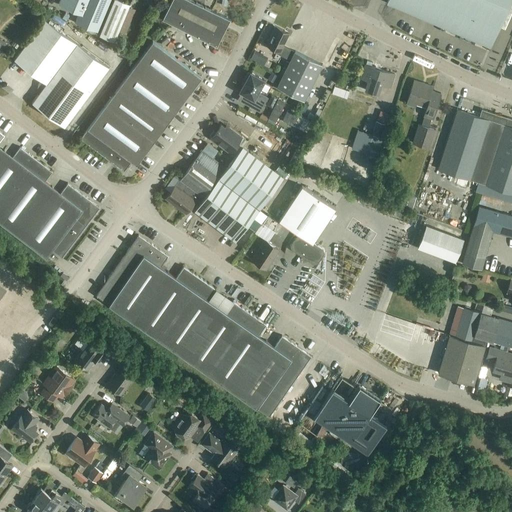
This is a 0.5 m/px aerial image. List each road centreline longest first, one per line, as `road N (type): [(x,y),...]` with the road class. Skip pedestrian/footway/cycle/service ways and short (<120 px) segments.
road 1 (unclassified): [(131,204),(400,384),(511,413)]
road 2 (unclassified): [(131,204),(205,107),(263,0)]
road 3 (unclassified): [(511,94),(307,0)]
road 4 (unclassified): [(0,103),(131,204)]
